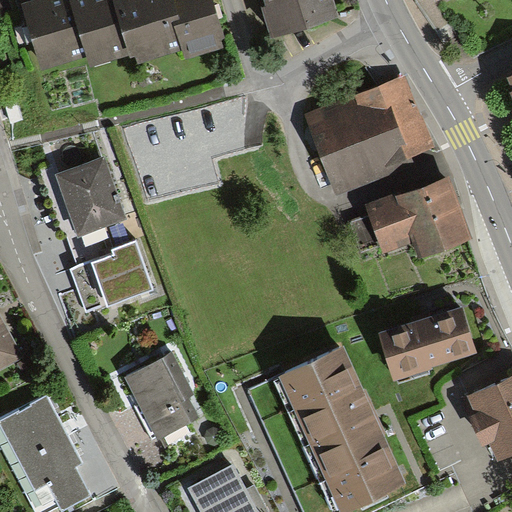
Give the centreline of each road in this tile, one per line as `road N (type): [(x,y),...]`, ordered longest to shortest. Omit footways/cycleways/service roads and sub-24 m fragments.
road 1 (residential): [(0,203),(26,276),(147,511)]
road 2 (tertiary): [(511,246),(441,96)]
